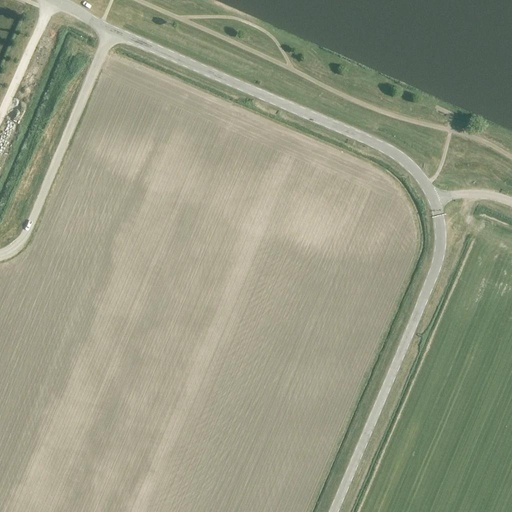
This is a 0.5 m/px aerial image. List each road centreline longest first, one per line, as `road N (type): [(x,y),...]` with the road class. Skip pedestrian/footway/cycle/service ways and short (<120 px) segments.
road 1 (residential): [(432,199),(392,151),(111,28)]
road 2 (residential): [(332,511),(439,255),(432,199)]
road 3 (unclassified): [(0,255),(24,237),(111,28)]
road 4 (residential): [(50,1),(0,120)]
